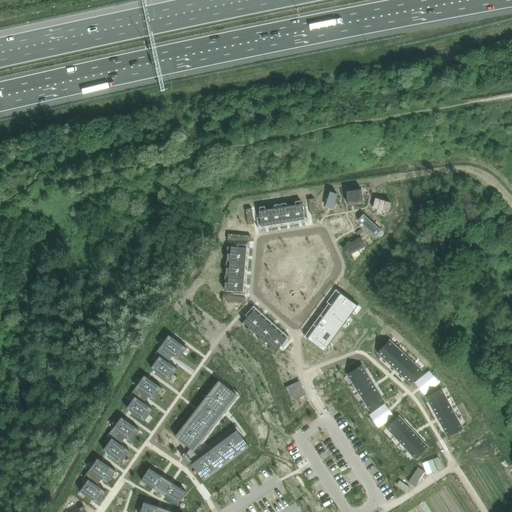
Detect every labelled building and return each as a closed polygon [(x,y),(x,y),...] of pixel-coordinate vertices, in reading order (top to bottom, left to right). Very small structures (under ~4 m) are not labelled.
[(361,189),(346,191),(349,206),(364,204),(361,189)] [(330,191),(326,206),(333,208),(337,194),(330,191)] [(314,198),(308,199),(311,214),(317,213),(314,198)] [(376,198),(373,208),(388,212),(391,202),(376,198)] [(260,210),(259,210),(261,226),(305,219),(302,203),(260,210)] [(252,208),(246,209),(248,224),(254,223),(252,208)] [(363,214),(358,220),(367,228),(376,236),(382,230),(363,214)] [(361,237),(343,247),(348,256),(366,245),(361,237)] [(225,282),(224,289),(243,291),(247,247),(231,246),(231,247),(230,253),(227,253),(227,261),(230,261),(230,262),(229,267),(226,267),(226,275),(229,275),(229,276),(228,282),(225,282)] [(341,292),(307,338),(324,350),(358,305),(341,292)] [(254,310),(243,321),(244,322),(249,326),(247,328),(253,334),(255,332),(260,336),(258,338),(264,343),(266,341),(270,345),(268,348),(274,353),(287,339),(254,310)] [(169,335),(165,340),(183,353),(187,348),(169,335)] [(389,339),(377,353),(385,360),(398,347),(389,339)] [(165,340),(160,346),(173,355),(178,359),(183,353),(165,340)] [(160,346),(155,353),(159,356),(168,362),(173,355),(160,346)] [(398,347),(385,360),(394,368),(406,355),(398,347)] [(406,355),(394,368),(402,376),(414,362),(406,355)] [(159,356),(155,361),(173,374),(177,369),(168,362),(159,356)] [(155,361),(151,367),(169,380),(173,374),(155,361)] [(414,362),(402,376),(410,383),(422,370),(414,362)] [(362,365),(347,374),(352,383),(368,373),(362,365)] [(429,371),(417,381),(427,392),(439,382),(429,371)] [(368,373),(352,383),(358,392),(373,383),(368,373)] [(144,375),(140,381),(158,394),(162,388),(144,375)] [(219,380),(175,436),(177,437),(195,451),(238,395),(221,381),(219,380)] [(140,381),(136,387),(148,396),(154,400),(158,394),(140,381)] [(297,382),(286,387),(288,393),(299,387),(297,382)] [(373,383),(358,392),(364,401),(379,391),(373,383)] [(136,387),(131,394),(135,397),(135,396),(143,403),(144,402),(148,396),(136,387)] [(442,388),(426,397),(431,407),(447,398),(442,388)] [(300,390),(290,395),(292,401),(303,396),(300,390)] [(379,391),(364,401),(369,410),(384,400),(379,391)] [(135,397),(131,402),(149,415),(153,409),(144,402),(143,403),(135,396),(135,397)] [(447,398),(431,407),(437,417),(452,408),(447,398)] [(131,402),(126,408),(144,421),(149,415),(131,402)] [(383,405),(369,415),(378,427),(391,418),(383,405)] [(452,408),(437,417),(442,426),(458,418),(452,408)] [(399,415),(386,427),(393,435),(406,423),(399,415)] [(121,417),(117,422),(135,436),(139,430),(121,417)] [(458,418),(442,426),(447,436),(463,428),(458,418)] [(117,422),(113,428),(125,437),(131,441),(135,436),(117,422)] [(406,423),(393,435),(400,443),(413,431),(406,423)] [(198,456),(190,462),(203,479),(205,481),(250,447),(249,445),(235,427),(198,456)] [(113,428),(108,435),(112,438),(120,444),(121,444),(125,437),(113,428)] [(413,431),(400,443),(408,451),(421,439),(413,431)] [(112,438),(108,443),(126,456),(130,451),(121,444),(120,444),(112,438)] [(421,439),(408,451),(415,459),(428,446),(421,439)] [(108,443),(103,449),(121,462),(126,456),(108,443)] [(438,457),(428,461),(432,472),(443,468),(438,457)] [(98,458),(94,464),(111,477),(116,471),(98,458)] [(94,464),(89,470),(102,479),(107,483),(111,477),(94,464)] [(418,467),(408,482),(415,486),(425,471),(418,467)] [(149,468),(145,474),(164,485),(168,479),(149,468)] [(89,470),(84,476),(88,479),(97,485),(102,479),(89,470)] [(145,474),(141,480),(160,492),(164,485),(145,474)] [(88,479),(84,485),(102,498),(106,492),(97,485),(88,479)] [(168,479),(164,485),(182,497),(186,491),(168,479)] [(400,480),(397,484),(407,491),(410,487),(400,480)] [(84,485),(80,491),(98,504),(102,498),(84,485)] [(164,485),(160,492),(178,503),(182,497),(164,485)] [(144,501),(142,508),(152,511),(163,511),(165,508),(144,501)]
